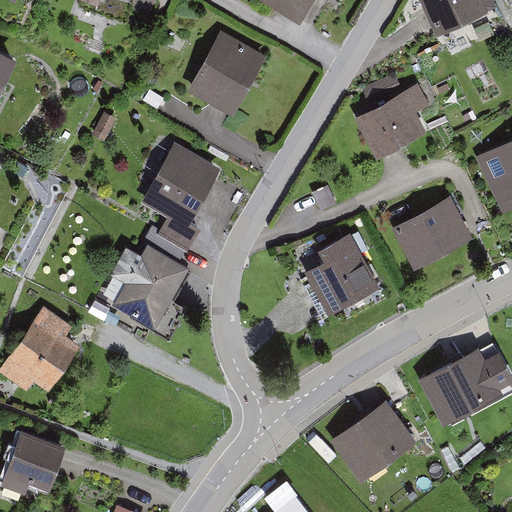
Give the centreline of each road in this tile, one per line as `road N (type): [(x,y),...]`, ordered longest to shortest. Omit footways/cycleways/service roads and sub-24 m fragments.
road 1 (residential): [(275,418),(231,358),(223,300),(231,268),(281,169),(388,0)]
road 2 (residential): [(275,418),(401,333),(511,280)]
